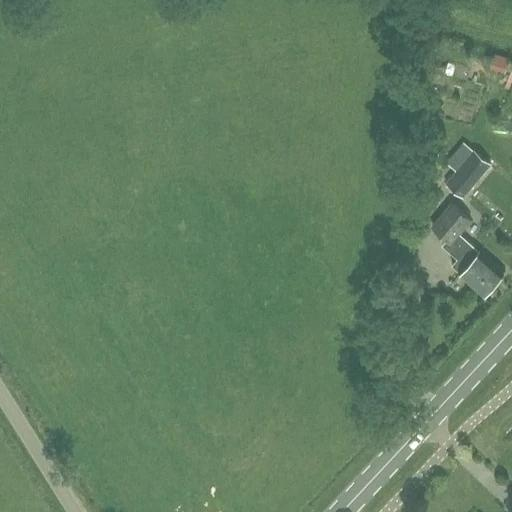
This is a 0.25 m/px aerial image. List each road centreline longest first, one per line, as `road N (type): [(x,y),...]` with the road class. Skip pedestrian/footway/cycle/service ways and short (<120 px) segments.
road 1 (secondary): [(336,511),(511,325)]
road 2 (unclassified): [(76,511),(0,391)]
